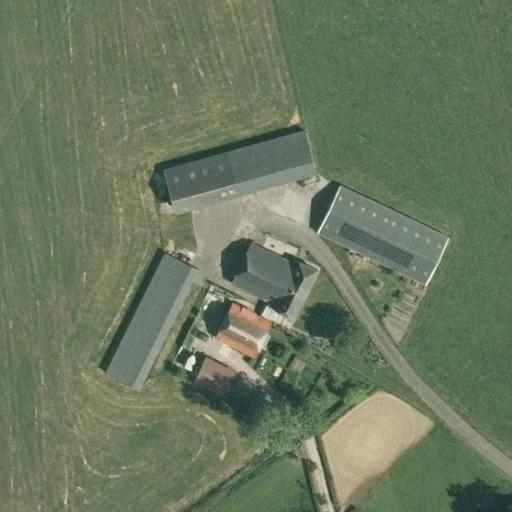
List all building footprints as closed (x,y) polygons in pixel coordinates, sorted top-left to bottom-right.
[(165,176),(175,212),(316,173),(307,136),(305,128),(162,167),(165,176)] [(317,231),(424,283),(448,237),(340,185),(317,231)] [(275,186),(275,202),(300,202),(300,186),(275,186)] [(183,223),(188,238),(203,234),(198,219),(183,223)] [(270,305),(294,316),(316,270),(289,257),(288,260),(251,242),(231,283),(272,302),(270,305)] [(105,372),(140,389),(198,268),(165,252),(105,372)] [(216,337),(252,355),(269,321),(233,302),(216,337)] [(195,379),(224,394),(234,373),(205,359),(195,379)] [(147,404),(129,397),(119,423),(137,430),(147,404)]
